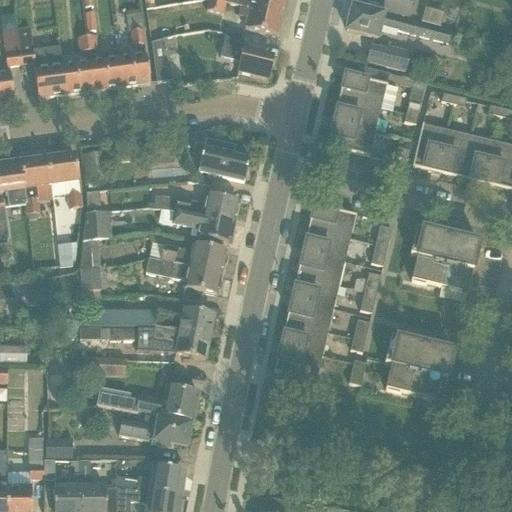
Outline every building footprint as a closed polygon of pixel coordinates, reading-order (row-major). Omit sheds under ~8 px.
[(91,0),(82,0),(83,11),(93,9),(91,0)] [(156,7),(155,0),(145,0),(147,9),(156,7)] [(205,0),(209,1),(223,5),(240,8),(282,19),(286,0),(251,0),(250,0),(205,0)] [(409,19),(412,0),(385,0),(383,13),(409,19)] [(223,5),(209,1),(206,13),(220,17),(223,5)] [(240,8),(237,19),(235,29),(244,31),(244,32),(277,40),(282,19),(240,8)] [(451,33),(352,9),(346,33),(378,41),(381,29),(448,45),(451,33)] [(437,28),(441,14),(422,9),(418,22),(437,28)] [(96,34),(94,15),(85,16),(87,34),(96,34)] [(32,53),(29,30),(17,31),(17,34),(21,67),(32,65),(37,101),(66,97),(62,69),(59,50),(32,53)] [(129,33),(131,48),(143,47),(142,32),(129,33)] [(21,67),(17,34),(3,36),(7,69),(21,67)] [(95,39),(86,40),(87,53),(97,52),(95,39)] [(156,85),(171,83),(165,39),(151,42),(156,85)] [(87,53),(86,40),(76,41),(77,54),(87,53)] [(244,52),(245,45),(224,40),(219,60),(240,64),(237,75),(267,82),(273,59),(244,52)] [(386,49),(385,52),(370,48),(366,64),(404,74),(409,54),(386,49)] [(145,58),(118,62),(121,90),(149,86),(145,58)] [(118,62),(90,65),(94,94),(121,90),(118,62)] [(94,94),(90,65),(62,69),(66,97),(94,94)] [(359,69),(356,80),(344,77),(340,94),(381,104),(385,88),(386,88),(388,75),(359,69)] [(0,106),(13,105),(9,76),(0,77),(0,106)] [(414,82),(408,105),(406,115),(417,118),(425,85),(414,82)] [(340,94),(333,121),(375,131),(381,104),(340,94)] [(452,107),(454,99),(442,96),(440,104),(452,107)] [(466,102),(454,99),(452,107),(464,110),(466,102)] [(499,119),(501,111),(489,108),(487,117),(499,119)] [(511,115),(511,113),(501,111),(499,119),(510,122),(511,115)] [(417,118),(406,115),(403,125),(415,128),(417,118)] [(375,131),(333,121),(327,149),(369,159),(369,158),(375,131)] [(436,175),(446,133),(423,127),(422,127),(412,169),(436,175)] [(446,133),(436,175),(460,181),(470,138),(446,133)] [(493,144),(470,138),(460,181),(483,186),(493,144)] [(205,142),(203,151),(198,174),(243,185),(249,161),(232,158),(234,148),(205,142)] [(511,168),(511,148),(493,144),(483,186),(507,192),(511,168)] [(395,160),(407,163),(409,153),(397,151),(395,160)] [(107,182),(103,156),(82,159),(86,185),(107,182)] [(79,196),(74,157),(47,161),(51,187),(52,199),(66,198),(69,211),(82,209),(80,195),(79,196)] [(47,161),(20,164),(24,191),(51,187),(47,161)] [(24,191),(20,164),(0,167),(0,194),(6,193),(8,209),(25,207),(24,203),(25,203),(24,191)] [(152,185),(185,182),(184,168),(151,171),(152,185)] [(85,219),(101,217),(98,195),(85,195),(86,216),(85,219)] [(154,199),(153,212),(174,214),(175,213),(233,226),(237,204),(206,197),(204,207),(177,201),(154,199)] [(37,201),(25,203),(24,203),(25,207),(26,217),(39,215),(37,201)] [(313,208),(307,232),(349,242),(355,219),(355,217),(313,208)] [(175,213),(174,214),(172,226),(198,232),(197,240),(228,247),(228,245),(232,243),(234,236),(231,232),(233,226),(175,213)] [(85,219),(81,248),(98,245),(98,243),(101,243),(101,217),(85,219)] [(374,248),(386,251),(391,232),(379,229),(374,248)] [(307,232),(302,256),(344,266),(349,242),(307,232)] [(479,247),(455,241),(416,232),(409,258),(416,259),(410,284),(467,297),(479,247)] [(98,245),(81,248),(79,270),(79,272),(99,271),(98,245)] [(151,246),(148,261),(161,264),(220,276),(221,268),(224,266),(225,261),(223,258),(224,254),(193,248),(191,257),(186,255),(186,254),(151,246)] [(386,251),(374,248),(370,267),(382,270),(386,251)] [(69,252),(58,254),(60,270),(71,269),(70,262),(69,252)] [(302,256),(296,279),(338,289),(344,266),(302,256)] [(218,284),(220,276),(161,264),(148,261),(145,277),(179,284),(180,282),(186,283),(182,302),(200,306),(202,295),(215,298),(216,294),(219,292),(220,287),(218,284)] [(99,271),(79,272),(81,294),(100,292),(99,271)] [(368,276),(363,295),(375,298),(379,279),(368,276)] [(296,279),(290,303),(332,312),(338,289),(296,279)] [(375,298),(363,295),(359,314),(370,317),(375,298)] [(332,312),(290,303),(285,326),(327,336),(332,312)] [(181,321),(156,316),(91,314),(91,329),(135,329),(153,329),(209,340),(213,319),(183,312),(181,321)] [(357,323),(353,338),(365,341),(368,326),(357,323)] [(285,326),(279,349),(321,359),(327,336),(285,326)] [(204,362),(209,340),(153,329),(150,343),(176,348),(174,356),(204,362)] [(133,330),(110,331),(110,332),(110,343),(110,344),(133,344),(133,330)] [(365,341),(353,338),(349,353),(361,356),(365,341)] [(453,355),(413,346),(390,341),(384,367),(390,368),(385,392),(441,406),(453,355)] [(0,363),(26,365),(26,348),(0,347),(0,363)] [(321,359),(279,349),(274,374),(316,384),(316,383),(321,359)] [(127,363),(87,361),(86,378),(126,381),(127,363)] [(365,366),(359,365),(353,364),(348,386),(359,389),(365,366)] [(165,375),(163,388),(187,393),(190,380),(165,375)] [(198,396),(165,390),(163,404),(138,400),(135,413),(192,424),(198,396)] [(121,423),(118,438),(152,445),(152,447),(170,451),(171,447),(185,450),(189,427),(143,418),(141,427),(121,423)] [(43,440),(28,440),(28,475),(28,482),(29,482),(30,482),(43,482),(43,474),(43,449),(43,440)] [(44,461),(72,460),(71,442),(44,442),(44,461)] [(89,465),(79,465),(79,478),(79,511),(104,511),(105,508),(106,508),(106,504),(105,504),(105,490),(93,490),(93,479),(89,479),(89,465)] [(138,483),(136,494),(148,496),(178,501),(182,476),(169,474),(169,473),(165,472),(165,473),(152,471),(150,484),(138,483)] [(43,486),(42,511),(79,511),(79,478),(73,478),(68,482),(57,481),(53,486),(43,486)] [(115,483),(115,490),(136,494),(138,483),(115,479),(115,483)] [(30,511),(31,488),(6,489),(6,511),(30,511)] [(136,494),(115,490),(114,511),(129,511),(129,504),(147,507),(145,511),(176,511),(178,501),(148,496),(136,494)]
